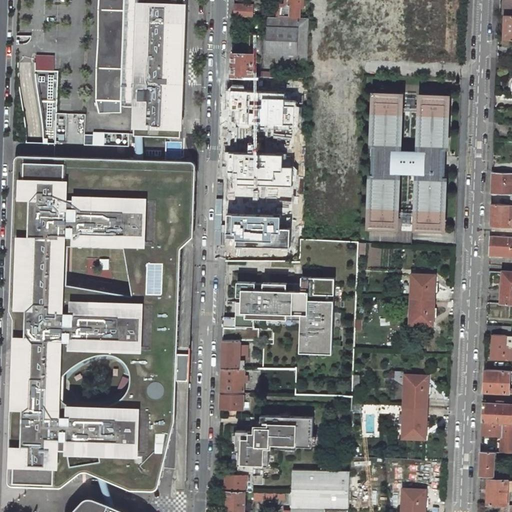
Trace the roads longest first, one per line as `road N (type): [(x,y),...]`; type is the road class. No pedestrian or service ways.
road 1 (residential): [(462,511),(483,0)]
road 2 (residential): [(201,511),(219,0)]
